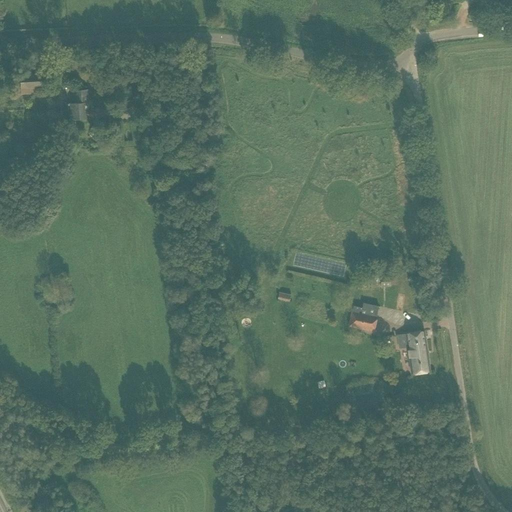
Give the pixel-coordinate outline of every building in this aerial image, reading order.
[(20,75),(21,89),(22,95),(33,94),(33,88),(48,87),(47,73),(20,75)] [(76,103),(68,104),(69,119),(105,116),(104,108),(90,109),(90,102),(88,102),(88,89),(75,91),(76,103)] [(119,104),(120,118),(134,117),(132,103),(119,104)] [(290,295),(279,292),(277,299),(289,301),(290,295)] [(352,310),(348,325),(373,331),(379,307),(369,305),(363,303),(362,307),(354,305),(353,310),(352,310)] [(424,331),(408,333),(410,346),(411,353),(413,373),(420,372),(430,371),(427,351),(424,331)]
